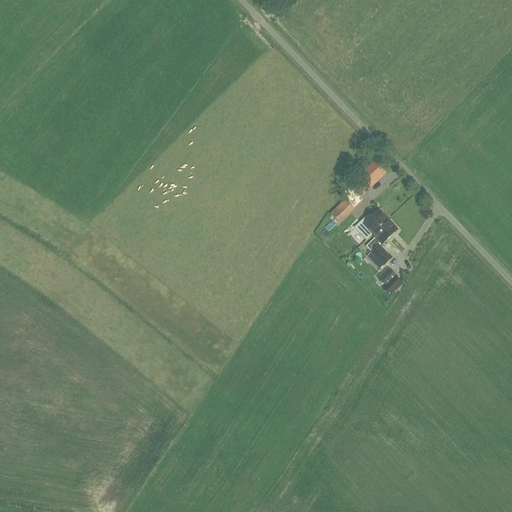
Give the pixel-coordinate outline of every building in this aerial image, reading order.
[(356,179),(359,182),(367,191),(385,174),(374,163),(356,179)] [(358,205),(364,200),(354,190),(348,195),(358,205)] [(346,201),(331,214),(338,222),(352,208),(346,201)] [(372,235),(387,220),(378,211),(371,217),(369,214),(354,228),(366,241),(372,235)] [(387,220),(372,235),(375,238),(366,246),(371,252),(370,253),(382,266),(390,259),(379,246),(396,231),(387,220)] [(385,272),(382,284),(393,287),(396,275),(385,272)]
